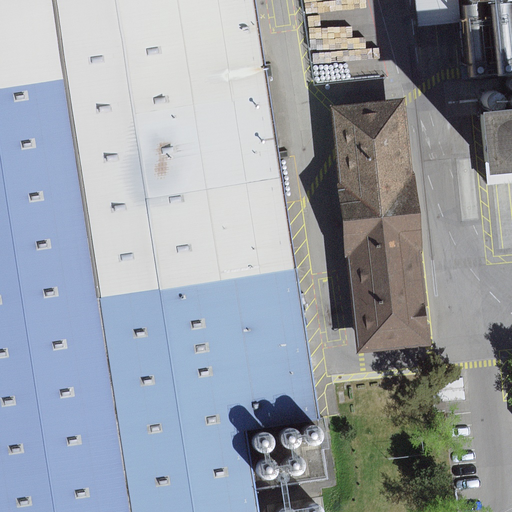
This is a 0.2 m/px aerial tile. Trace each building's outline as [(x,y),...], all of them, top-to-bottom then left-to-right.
[(0,0),(0,313),(292,268),(253,0),(0,0)] [(459,0),(413,0),(419,29),(462,24),(459,0)] [(511,2),(494,3),(500,77),(511,76),(511,2)] [(485,5),(463,6),(469,80),(490,79),(485,5)] [(409,103),(336,110),(359,354),(432,347),(409,103)] [(511,114),(490,117),(496,178),(511,176),(511,114)] [(292,268),(0,313),(0,511),(257,511),(244,429),(318,417),(292,268)] [(318,449),(322,449),(325,447),(327,444),(328,441),(329,437),(328,434),(326,431),(323,429),(319,428),(316,428),(313,429),(310,432),(308,435),(307,438),(308,442),(309,445),(312,447),(315,449),(318,449)] [(295,452),(299,451),(302,449),(304,447),(305,443),(305,440),(304,436),(302,433),(300,431),(296,430),(293,430),(289,432),(287,434),(285,437),(284,440),(284,444),(286,447),(288,450),(292,451),(295,452)] [(269,455),(272,455),(275,453),(277,450),(279,447),(279,443),(278,440),(276,437),(273,435),(270,434),(266,434),(263,435),(260,438),(258,441),(258,444),(258,448),(259,451),(262,453),(265,455),(269,455)] [(300,479),(303,478),(306,476),(309,474),(310,470),(310,467),(309,464),(307,461),(304,459),(301,457),(297,458),(294,459),(291,461),(290,464),(289,468),(289,471),(291,474),(293,477),(296,478),(300,479)] [(272,482),(275,481),(278,479),(281,477),(282,473),(282,470),(281,466),(279,464),(276,461),(273,460),(269,461),(266,462),(263,464),(261,467),(261,471),(261,474),(263,477),(265,480),(268,481),(272,482)]
